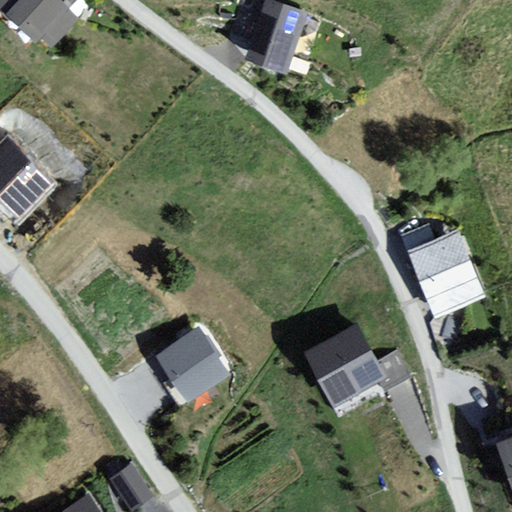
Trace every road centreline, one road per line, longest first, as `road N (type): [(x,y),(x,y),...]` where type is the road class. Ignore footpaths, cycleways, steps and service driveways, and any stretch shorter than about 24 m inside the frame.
road 1 (unclassified): [(463,511),(435,383),(366,215),(291,129),(126,0)]
road 2 (unclassified): [(0,255),(32,289),(183,511)]
